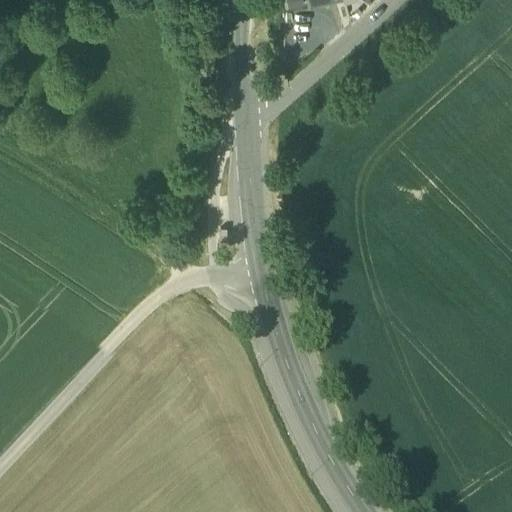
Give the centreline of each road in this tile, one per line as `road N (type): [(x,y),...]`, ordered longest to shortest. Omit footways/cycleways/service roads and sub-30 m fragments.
road 1 (tertiary): [(246,118),(253,234),(275,333),(321,444),(364,511)]
road 2 (track): [(262,284),(174,289),(0,467)]
road 3 (track): [(198,282),(0,152)]
road 4 (residential): [(246,118),(275,108),(390,0)]
